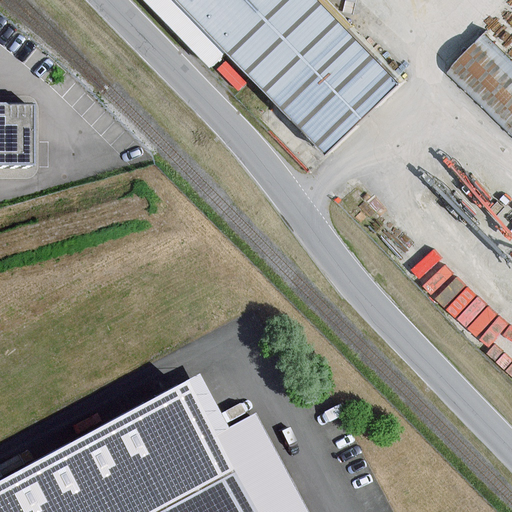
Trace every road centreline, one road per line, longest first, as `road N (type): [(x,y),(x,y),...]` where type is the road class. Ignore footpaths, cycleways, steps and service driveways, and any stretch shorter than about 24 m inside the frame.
road 1 (unclassified): [(106,0),(230,126),(342,270),(511,449)]
road 2 (unknown): [(291,205),(425,77)]
